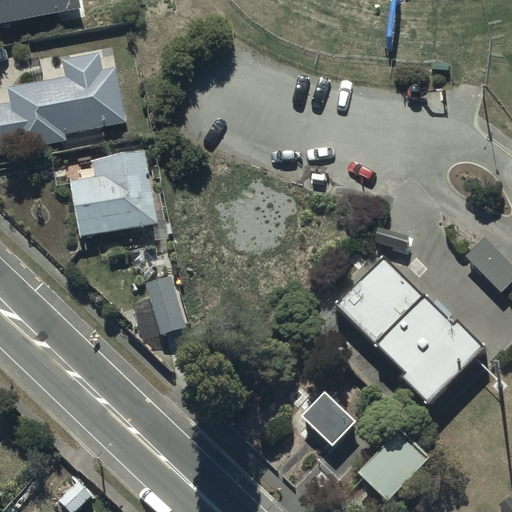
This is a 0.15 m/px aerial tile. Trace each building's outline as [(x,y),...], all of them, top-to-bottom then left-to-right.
[(85,0),(6,0),(13,28),(88,12),(85,0)] [(14,111),(0,113),(0,162),(69,149),(68,142),(129,130),(118,74),(104,76),(101,61),(66,67),(70,84),(11,95),(14,111)] [(97,183),(74,187),(83,243),(158,231),(146,156),(94,165),(97,183)] [(503,262),(490,250),(481,259),(493,271),(503,262)] [(429,407),(482,349),(458,325),(454,329),(383,259),(336,307),(407,376),(402,381),(429,407)] [(354,420),(324,391),(302,414),(333,443),(354,420)] [(385,500),(427,456),(398,428),(356,473),(385,500)] [(52,511),(76,511),(93,494),(76,479),(49,509),(52,511)]
